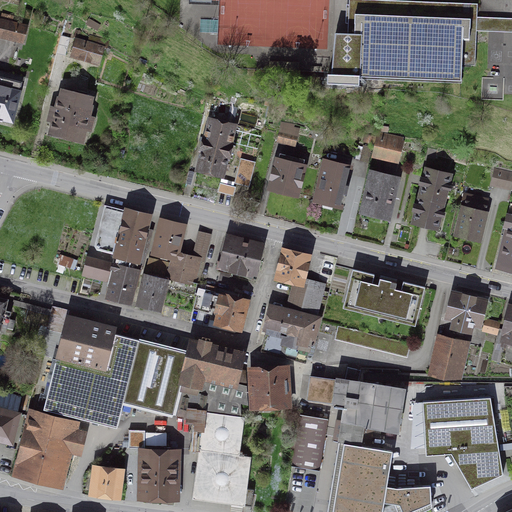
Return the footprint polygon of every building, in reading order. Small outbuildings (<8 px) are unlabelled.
[(335,35),(331,74),(461,80),(462,64),(475,65),(477,4),(387,0),(348,0),(347,36),(335,35)] [(2,14),(0,22),(0,35),(5,36),(5,38),(13,40),(13,38),(21,40),(25,27),(11,24),(13,16),(2,14)] [(61,37),(58,52),(65,53),(69,39),(61,37)] [(77,40),(73,54),(98,62),(102,47),(77,40)] [(269,61),(269,68),(299,70),(299,62),(269,61)] [(0,71),(0,119),(13,122),(24,77),(0,71)] [(89,105),(91,98),(85,96),(86,92),(77,90),(76,94),(62,90),(60,98),(59,98),(50,132),(82,140),(85,129),(91,131),(94,118),(88,116),(91,106),(89,105)] [(212,110),(197,168),(223,175),(235,126),(234,126),(238,106),(216,97),(213,110),(212,110)] [(242,104),(238,121),(257,125),(261,108),(242,104)] [(281,123),(277,140),(294,144),(298,128),(292,126),(293,123),(281,123)] [(376,153),(395,158),(400,138),(378,132),(372,155),(375,156),(376,153)] [(365,134),(363,140),(374,142),(376,136),(365,134)] [(360,160),(368,162),(371,147),(364,145),(360,160)] [(301,166),(303,160),(281,154),(279,161),(278,160),(271,187),(296,193),(303,167),(301,166)] [(349,185),(345,185),(348,168),(326,162),(317,198),(340,204),(343,193),(347,194),(349,185)] [(457,163),(454,172),(465,175),(467,166),(457,163)] [(416,210),(413,222),(437,228),(450,174),(426,169),(417,205),(420,206),(419,211),(416,210)] [(497,186),(511,189),(511,187),(511,173),(495,170),(494,174),(500,175),(497,186)] [(240,171),(237,183),(248,186),(251,173),(240,171)] [(395,179),(373,174),(363,210),(387,215),(395,179)] [(466,201),(458,233),(478,238),(486,206),(466,201)] [(500,264),(511,267),(511,202),(505,226),(503,226),(501,233),(507,234),(500,264)] [(136,268),(142,270),(153,230),(144,228),(147,217),(106,207),(96,245),(98,248),(117,253),(115,263),(136,268)] [(146,271),(147,271),(192,281),(199,283),(205,261),(196,258),(179,254),(185,227),(162,221),(155,249),(174,254),(172,264),(149,259),(146,271)] [(196,258),(205,261),(211,235),(202,233),(196,258)] [(218,261),(217,268),(238,273),(240,267),(254,271),(260,246),(229,238),(223,262),(218,261)] [(301,281),(301,278),(306,257),(284,252),(279,275),(295,279),(301,281)] [(60,255),(57,263),(74,268),(77,261),(60,255)] [(84,272),(104,277),(108,262),(88,257),(84,272)] [(128,300),(136,268),(115,263),(113,262),(111,268),(116,269),(109,296),(128,300)] [(352,269),(344,301),(363,305),(361,312),(365,313),(367,306),(382,310),(380,317),(397,321),(399,314),(417,319),(425,287),(403,281),(401,290),(395,288),(396,282),(379,278),(378,284),(372,282),(374,274),(352,269)] [(139,303),(159,308),(164,286),(196,294),(199,283),(192,281),(147,271),(139,303)] [(301,281),(295,279),(288,305),(316,313),(323,283),(301,278),(301,281)] [(199,283),(196,294),(193,307),(200,309),(200,311),(211,314),(212,310),(220,312),(217,322),(239,328),(246,301),(205,290),(207,285),(199,283)] [(454,294),(449,316),(455,317),(453,325),(471,330),(473,322),(478,323),(483,301),(454,294)] [(0,326),(2,317),(8,318),(10,311),(4,310),(7,299),(0,297),(0,326)] [(267,327),(261,351),(306,362),(317,319),(271,307),(266,327),(267,327)] [(52,314),(28,308),(24,321),(48,327),(52,314)] [(501,361),(511,363),(511,308),(510,308),(505,330),(499,329),(491,360),(501,362),(501,361)] [(173,414),(174,413),(189,352),(114,333),(115,328),(67,316),(68,313),(53,309),(52,314),(48,327),(41,353),(56,357),(43,407),(117,426),(123,401),(173,414)] [(485,319),(482,330),(497,333),(500,322),(485,319)] [(335,337),(408,355),(411,344),(338,325),(335,337)] [(438,336),(430,373),(445,375),(460,376),(467,343),(438,336)] [(192,339),(189,352),(174,413),(188,417),(190,408),(199,411),(201,393),(240,403),(248,405),(247,385),(236,383),(244,351),(192,339)] [(307,398),(345,404),(339,440),(369,445),(371,435),(379,437),(381,428),(397,431),(404,388),(358,381),(361,370),(347,367),(345,379),(335,378),(335,379),(311,376),(307,398)] [(252,370),(254,405),(287,403),(285,368),(252,370)] [(240,403),(201,393),(199,411),(204,411),(192,498),(251,506),(254,489),(247,488),(251,456),(239,455),(244,417),(241,416),(240,403)] [(490,396),(422,401),(426,455),(451,453),(471,488),(503,474),(490,396)] [(0,438),(11,442),(19,413),(0,407),(0,438)] [(32,412),(17,472),(59,483),(74,423),(32,412)] [(300,414),(291,465),(319,469),(328,419),(300,414)] [(144,447),(143,494),(173,495),(174,453),(188,453),(189,422),(145,421),(145,430),(129,430),(128,447),(144,447)] [(369,446),(369,445),(339,440),(326,511),(382,511),(384,501),(394,502),(397,511),(418,511),(432,507),(430,484),(397,486),(387,485),(392,450),(369,446)] [(93,491),(121,494),(124,468),(109,466),(109,470),(96,468),(93,491)]
